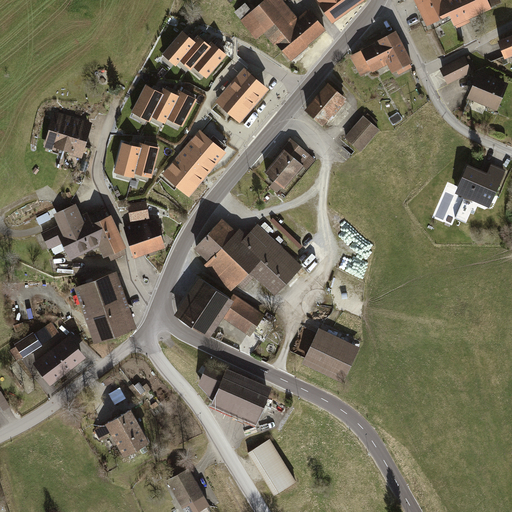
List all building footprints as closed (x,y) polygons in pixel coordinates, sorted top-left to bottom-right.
[(277,0),(265,0),(251,12),(245,4),(236,12),(251,30),(252,30),(258,37),(266,30),(290,58),(325,29),(310,11),(299,21),(284,3),(281,4),(280,3),(277,0)] [(322,0),(319,2),(332,20),(360,0),(322,0)] [(418,0),(429,22),(449,12),(447,0),(418,0)] [(190,38),(183,32),(164,53),(176,64),(180,58),(194,42),(194,41),(190,38)] [(396,33),(353,55),(363,74),(390,61),(394,70),(411,61),(396,33)] [(198,36),(194,41),(194,42),(180,58),(191,68),(194,65),(193,64),(210,46),(209,46),(205,42),(198,36)] [(511,36),(500,42),(506,56),(511,53),(511,36)] [(212,43),(209,46),(210,46),(193,64),(194,65),(207,76),(226,54),(218,48),(212,43)] [(460,60),(443,69),(449,80),(450,81),(467,73),(475,69),(469,56),(465,58),(460,60)] [(266,88),(245,71),(222,98),(242,115),(266,88)] [(505,86),(479,75),(469,98),(496,109),(505,86)] [(155,90),(147,85),(133,111),(149,119),(152,114),(151,114),(162,94),(162,93),(155,90)] [(344,98),(329,85),(308,110),(323,123),(344,98)] [(164,89),(162,93),(162,94),(151,114),(152,114),(165,121),(167,116),(178,96),(177,95),(172,93),(164,89)] [(180,91),(177,95),(178,96),(167,116),(182,124),(196,99),(187,95),(180,91)] [(66,120),(55,117),(48,142),(64,147),(73,118),(67,116),(66,120)] [(378,129),(365,117),(346,138),(360,150),(378,129)] [(79,120),(73,118),(64,147),(81,153),(89,127),(78,124),(79,120)] [(225,152),(200,131),(182,153),(165,174),(189,194),(225,152)] [(314,159),(293,140),(287,147),(288,148),(267,172),(283,186),(302,164),(306,168),(314,159)] [(133,145),(123,143),(116,171),(133,175),(135,171),(134,171),(140,148),(140,147),(133,145)] [(141,143),(140,147),(140,148),(134,171),(135,171),(151,176),(158,148),(149,146),(141,143)] [(488,175),(468,166),(459,187),(460,187),(458,191),(490,205),(504,171),(492,166),(488,175)] [(146,202),(129,205),(131,220),(149,217),(146,202)] [(75,206),(58,214),(66,232),(65,233),(61,224),(43,232),(50,247),(63,242),(70,256),(100,242),(105,253),(109,251),(123,245),(110,217),(109,217),(106,210),(89,217),(87,213),(80,217),(75,206)] [(37,218),(39,224),(50,219),(47,214),(37,218)] [(236,229),(222,217),(194,246),(207,259),(204,263),(231,289),(238,282),(249,270),(255,275),(275,294),(303,265),(269,233),(272,229),(265,221),(261,226),(258,223),(247,233),(240,227),(236,229)] [(156,222),(155,219),(152,220),(153,223),(137,229),(135,224),(125,228),(134,255),(165,245),(157,222),(156,222)] [(125,253),(123,245),(109,251),(112,259),(125,253)] [(249,270),(238,282),(243,288),(255,275),(249,270)] [(113,272),(79,286),(99,340),(133,328),(113,272)] [(231,296),(198,275),(174,312),(209,335),(223,316),(250,334),(253,330),(264,337),(273,323),(263,316),(265,313),(233,292),(231,296)] [(17,346),(11,350),(17,359),(51,337),(57,332),(51,323),(45,328),(44,327),(25,340),(23,337),(15,343),(17,346)] [(360,345),(319,326),(302,362),(344,380),(360,345)] [(47,354),(35,362),(51,382),(83,357),(70,340),(56,351),(54,349),(47,354)] [(224,371),(206,364),(198,382),(212,398),(210,402),(257,421),(272,386),(227,366),(224,371)] [(120,387),(109,393),(115,404),(126,398),(120,387)] [(1,391),(0,391),(0,406),(3,410),(10,406),(1,391)] [(130,410),(96,429),(102,439),(110,435),(109,433),(113,430),(126,454),(147,442),(130,410)] [(270,439),(252,449),(279,492),(296,481),(270,439)] [(188,469),(169,480),(184,506),(190,503),(194,511),(195,511),(209,505),(188,469)]
